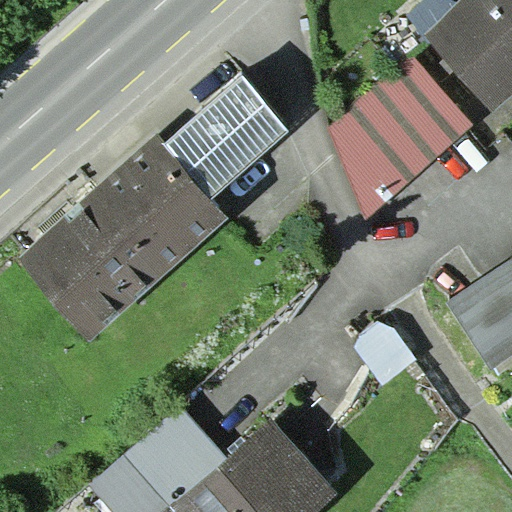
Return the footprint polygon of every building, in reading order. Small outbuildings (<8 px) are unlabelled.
[(511,77),(511,0),(460,0),(436,23),(497,91),(511,77)] [(467,113),(415,53),(341,117),(372,202),(467,113)] [(222,203),(158,131),(29,244),(93,317),(222,203)] [(511,337),(511,257),(458,293),(494,349),(511,337)] [(295,511),(330,481),(273,416),(164,511),(295,511)]
